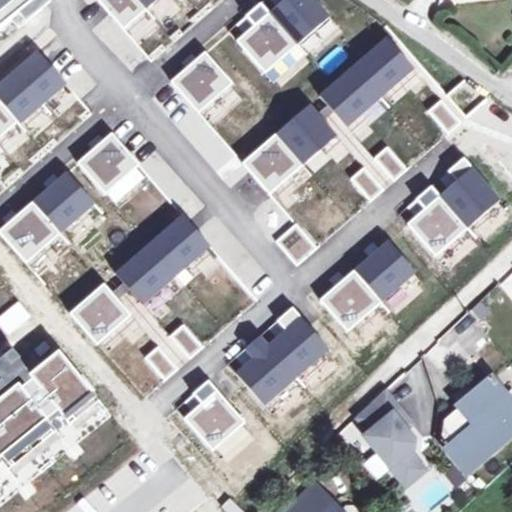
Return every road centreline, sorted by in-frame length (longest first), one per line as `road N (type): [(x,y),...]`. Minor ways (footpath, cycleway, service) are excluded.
road 1 (residential): [(511,247),(245,502)]
road 2 (residential): [(511,154),(480,126),(296,285)]
road 3 (residential): [(129,97),(296,285)]
road 4 (residential): [(296,285),(147,417)]
road 5 (residential): [(129,97),(0,210)]
road 6 (unclassified): [(378,0),(511,98)]
road 7 (residential): [(243,0),(129,97)]
road 8 (residential): [(60,0),(60,16),(129,97)]
